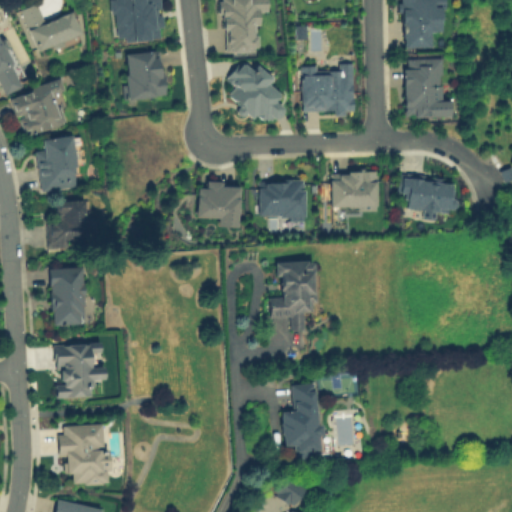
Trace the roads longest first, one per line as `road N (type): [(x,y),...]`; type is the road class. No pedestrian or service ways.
road 1 (residential): [(189,0),(209,142),(224,148),(377,140)]
road 2 (residential): [(0,168),(15,366)]
road 3 (residential): [(377,140),(437,144),(465,161),(483,184),(489,231)]
road 4 (residential): [(15,366),(12,511)]
road 5 (residential): [(373,0),(377,140)]
